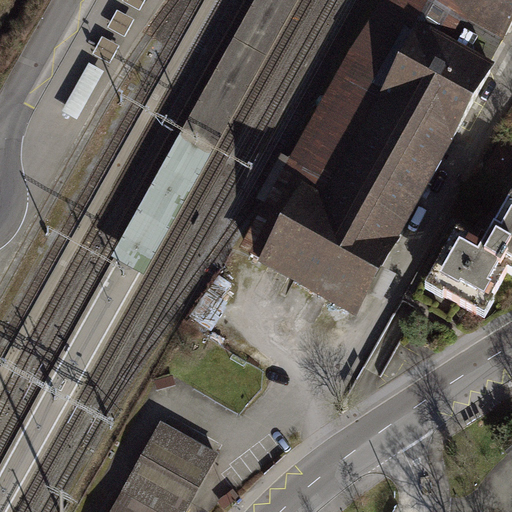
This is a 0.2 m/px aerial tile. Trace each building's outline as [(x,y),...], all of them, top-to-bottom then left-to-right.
[(257,0),(171,154),(203,173),(300,0),(257,0)] [(251,256),(356,315),(492,72),(488,69),(511,25),(511,0),(387,0),(353,53),(372,66),(312,147),(251,256)] [(511,168),(511,158),(499,151),(488,171),(505,180),(511,168)] [(511,280),(511,203),(509,202),(482,250),(452,233),(419,292),(478,324),(505,276),(511,280)] [(115,511),(186,511),(217,457),(163,427),(115,511)] [(239,499),(231,490),(219,501),(227,510),(239,499)]
